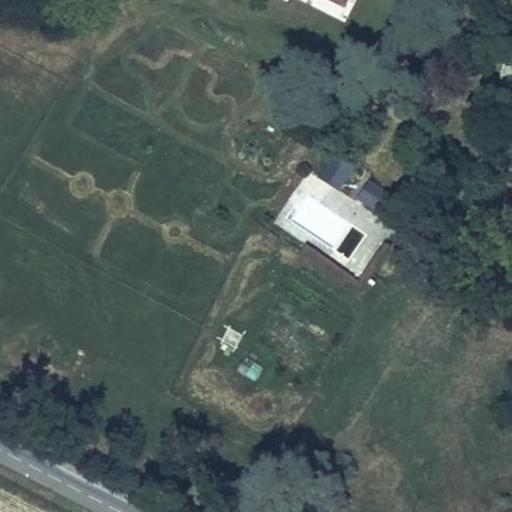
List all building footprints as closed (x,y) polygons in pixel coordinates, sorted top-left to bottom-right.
[(318,0),(345,13),(351,0),(420,0),(430,5),(432,0),(318,0)] [(353,166),(336,155),(325,171),(342,182),(353,166)] [(342,182),(325,171),(321,178),(337,189),(342,182)] [(504,236),(476,180),(454,191),(482,247),(504,236)] [(390,195),(370,181),(359,198),(379,212),(390,195)]
